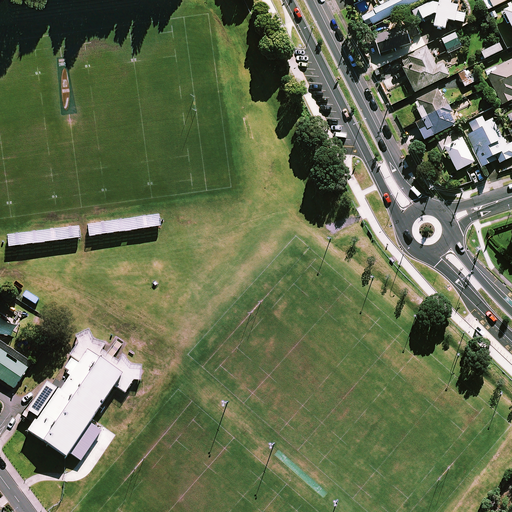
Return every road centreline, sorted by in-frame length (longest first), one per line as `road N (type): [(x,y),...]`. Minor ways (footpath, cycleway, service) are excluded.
road 1 (secondary): [(402,227),(289,0)]
road 2 (secondary): [(309,0),(397,176),(427,205)]
